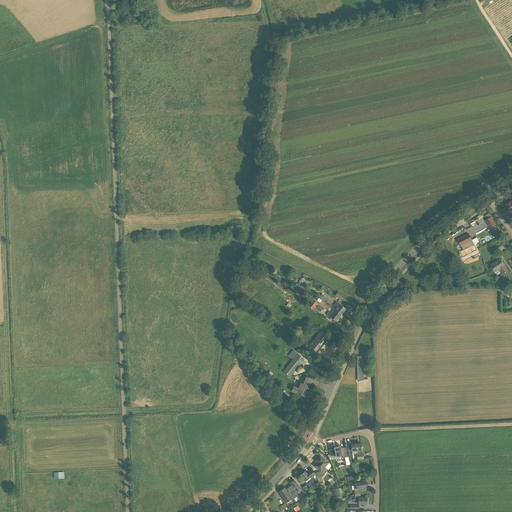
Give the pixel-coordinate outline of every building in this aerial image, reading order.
[(487,220),(486,221),(490,228),(496,224),(492,217),(487,220)] [(474,244),(472,240),(469,234),(462,237),(465,244),(469,241),(471,246),(465,249),(465,251),(460,253),(463,258),(468,255),(477,250),(474,244)] [(503,265),(504,265),(501,259),(491,265),(495,271),(500,268),(504,274),(507,271),(503,265)] [(338,292),(335,295),(342,300),(344,297),(338,292)] [(319,298),(322,300),(326,303),(329,299),(322,294),(319,298)] [(329,306),(330,305),(328,303),(327,305),(325,304),(326,303),(322,300),(320,302),(327,308),(329,306)] [(315,301),(312,305),(314,306),(312,309),(318,314),(320,311),(320,312),(323,308),(315,301)] [(342,314),(346,309),(337,301),(333,307),(335,309),(342,314)] [(335,309),(333,307),(327,314),(336,321),(342,314),(335,309)] [(304,323),(299,320),(294,326),(299,329),(304,323)] [(316,351),(327,337),(321,331),(310,346),(316,351)] [(305,359),(293,350),(289,356),(293,359),(283,372),(290,377),(295,370),(305,359)] [(312,379),(307,377),(304,383),(301,383),(299,388),(293,386),(291,391),(303,396),(306,389),(308,389),(312,379)] [(361,443),(351,444),(352,454),(357,454),(357,459),(363,459),(363,453),(362,453),(361,443)] [(346,448),(341,448),(341,447),(329,450),(330,456),(336,455),(336,457),(342,456),(343,458),(349,457),(346,448)] [(328,470),(325,467),(329,463),(320,455),(317,458),(319,460),(314,466),(320,471),(319,472),(318,472),(314,473),(312,468),(311,468),(315,475),(319,483),(323,481),(321,478),(328,470)] [(315,475),(311,468),(306,472),(305,471),(300,475),(303,478),(299,481),(302,484),(305,481),(310,487),(315,483),(317,481),(313,476),(315,475)] [(305,493),(294,480),(290,483),(292,484),(286,489),(293,499),(299,494),(301,496),(305,493)] [(367,486),(366,480),(361,481),(361,482),(355,483),(355,485),(354,485),(355,494),(360,493),(361,492),(361,489),(366,488),(365,486),(367,486)] [(291,498),(285,488),(279,491),(286,502),(291,498)] [(360,493),(355,494),(355,497),(354,497),(354,500),(359,500),(359,504),(366,504),(367,497),(360,497),(360,493)]
